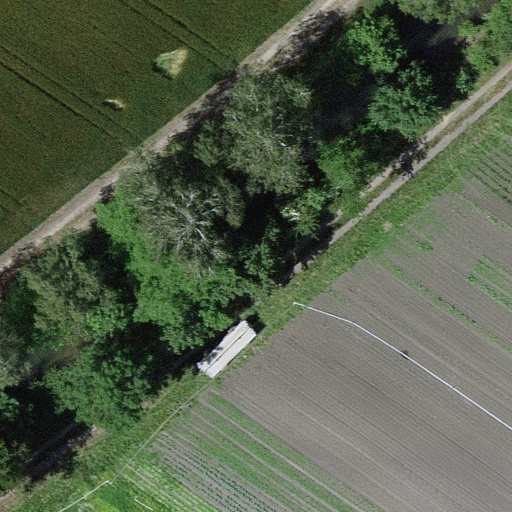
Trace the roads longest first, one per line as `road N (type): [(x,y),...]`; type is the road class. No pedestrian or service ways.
road 1 (track): [(0,463),(511,29)]
road 2 (track): [(0,271),(326,0)]
